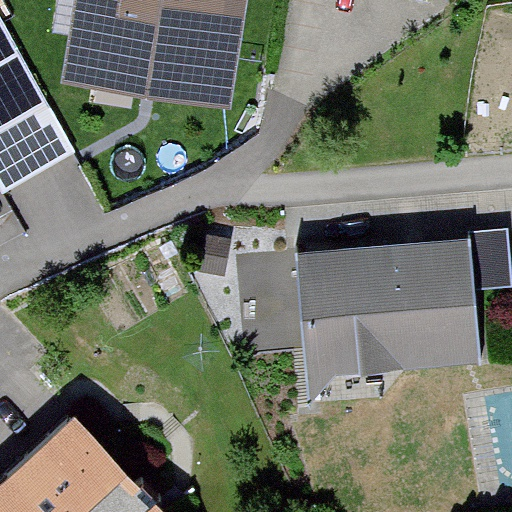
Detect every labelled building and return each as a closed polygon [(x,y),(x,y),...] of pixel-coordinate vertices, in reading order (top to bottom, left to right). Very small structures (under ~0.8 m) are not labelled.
[(246,0),(75,0),(62,83),(230,108),(246,0)] [(0,133),(48,107),(0,19),(0,133)] [(73,151),(48,107),(0,133),(0,179),(5,189),(73,151)] [(298,251),(307,411),(338,377),(483,369),(478,293),(508,291),(505,232),(466,234),(467,242),(298,251)] [(165,511),(75,415),(0,484),(0,511),(165,511)]
